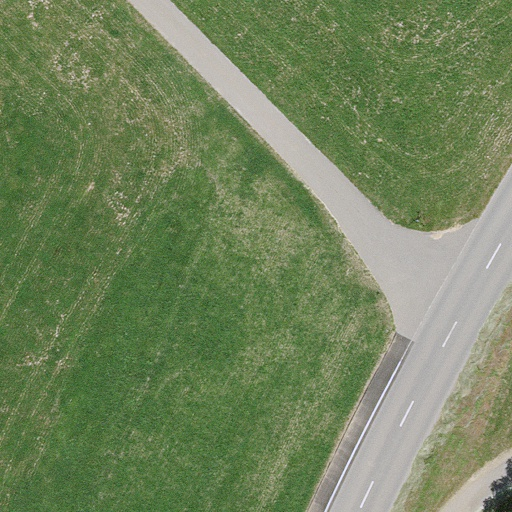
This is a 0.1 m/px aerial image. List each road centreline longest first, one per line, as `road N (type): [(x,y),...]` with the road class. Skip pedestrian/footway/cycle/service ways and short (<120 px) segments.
road 1 (residential): [(461,314),(151,0)]
road 2 (tertiary): [(360,511),(461,314)]
